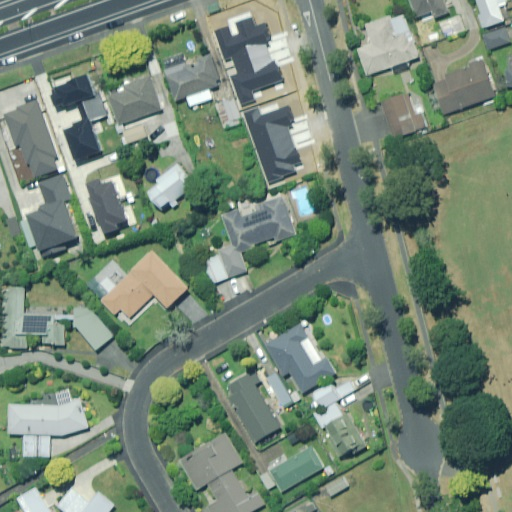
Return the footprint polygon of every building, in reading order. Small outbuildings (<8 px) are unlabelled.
[(452,14),(446,0),(411,0),(419,19),(434,13),(437,20),(452,14)] [(477,0),(487,29),(506,22),(501,8),(508,5),(506,0),(477,0)] [(464,32),(458,16),(438,24),(445,40),(464,32)] [(421,59),(407,17),(394,21),(393,19),(368,27),(375,46),(361,51),(370,77),(394,69),(395,73),(412,68),(410,63),(421,59)] [(511,45),(506,29),(485,36),(489,51),(511,45)] [(227,67),(233,65),(252,120),(273,113),(263,85),(283,78),(275,54),(263,58),(261,51),(250,55),(245,40),(227,46),(229,53),(223,55),(227,67)] [(223,86),(213,57),(168,73),(178,103),(189,99),(192,108),(215,100),(211,90),(223,86)] [(497,98),(484,62),(434,80),(446,116),(497,98)] [(151,77),(130,85),(128,80),(107,88),(109,95),(121,127),(163,111),(151,77)] [(397,143),(423,134),(430,131),(425,115),(417,117),(409,95),(384,104),(397,143)] [(241,125),(234,101),(217,106),(225,130),(241,125)] [(63,170),(39,102),(5,114),(17,148),(22,146),(29,166),(31,165),(36,179),(63,170)] [(277,136),(273,121),(252,127),(256,141),(277,136)] [(81,129),(78,123),(62,129),(76,170),(74,171),(92,224),(114,216),(100,174),(118,167),(102,122),(81,129)] [(149,138),(144,125),(125,133),(129,145),(149,138)] [(160,202),(166,209),(172,205),(175,209),(181,204),(178,201),(191,190),(184,181),(189,177),(179,166),(159,184),(160,185),(149,195),(158,204),(160,202)] [(42,207),(44,212),(31,216),(42,252),(80,240),(68,202),(72,200),(64,177),(40,185),(46,205),(42,207)] [(300,235),(285,195),(256,206),(258,212),(244,218),(241,210),(223,217),(234,246),(220,251),(222,256),(200,265),(209,287),(250,272),(243,254),(257,249),(256,247),(276,239),(278,244),(300,235)] [(19,222),(15,207),(2,211),(7,226),(19,222)] [(126,241),(122,231),(111,235),(114,245),(126,241)] [(191,290),(156,253),(103,302),(117,317),(124,310),(132,319),(157,296),(170,310),(191,290)] [(27,315),(27,292),(7,291),(5,349),(29,350),(30,338),(51,338),(51,347),(68,347),(68,330),(80,330),(99,352),(115,338),(95,314),(95,310),(78,309),(77,317),(27,315)] [(311,339),(303,326),(268,346),(286,378),(292,374),(305,395),(338,375),(330,361),(318,368),(303,343),(311,339)] [(261,382),(254,371),(233,383),(225,388),(258,444),(283,429),(256,384),(261,382)] [(285,409),(296,403),(302,400),(298,393),(292,396),(278,373),(268,379),(285,409)] [(338,403),(356,392),(347,376),(315,394),(323,408),(313,414),(340,460),(367,444),(349,414),(346,416),(338,403)] [(75,403),(71,391),(58,394),(61,407),(11,407),(11,435),(25,436),(25,458),(51,459),(51,437),(64,437),(91,429),(83,401),(75,403)] [(229,433),(180,463),(198,493),(209,486),(220,505),(209,511),(259,511),(268,507),(257,489),(246,496),(232,473),(247,464),(229,433)] [(327,469),(314,447),(263,477),(271,491),(279,486),(284,494),(327,469)] [(351,487),(345,478),(327,489),(333,498),(351,487)] [(50,511),(37,489),(19,500),(26,511),(50,511)] [(112,511),(117,506),(101,494),(93,505),(90,502),(74,489),(59,508),(64,511),(112,511)]
